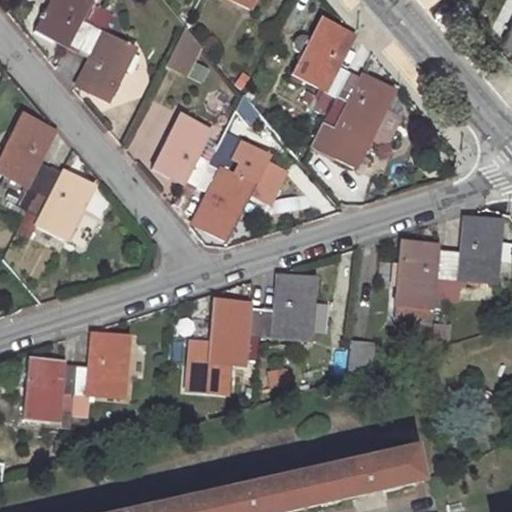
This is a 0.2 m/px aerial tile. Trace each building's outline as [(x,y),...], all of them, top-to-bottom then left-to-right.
[(47,0),(31,32),(47,41),(50,36),(76,50),(96,12),(84,6),(87,0),(47,0)] [(104,102),(131,50),(100,33),(107,18),(96,12),(76,50),(88,57),(76,80),(90,88),(88,93),(104,102)] [(511,18),(500,44),(511,49),(511,18)] [(319,19),(291,74),(321,90),(313,107),(323,112),(344,71),(334,66),(347,40),(330,30),(332,26),(319,19)] [(184,71),(197,46),(181,27),(164,61),(184,71)] [(344,71),(323,112),(307,144),(351,167),(367,135),(381,108),(391,90),(376,82),(374,86),(344,71)] [(383,143),(396,116),(381,108),(367,135),(383,143)] [(166,173),(193,187),(214,145),(203,139),(207,132),(176,115),(149,167),(164,175),(166,173)] [(20,117),(0,155),(0,174),(21,186),(12,205),(24,211),(46,168),(34,162),(47,137),(30,129),(32,124),(20,117)] [(221,239),(249,186),(226,174),(232,161),(226,158),(229,152),(214,145),(193,187),(205,193),(192,218),(207,226),(205,231),(221,239)] [(46,168),(24,211),(36,218),(33,223),(64,239),(92,186),(78,179),(76,184),(46,168)] [(487,281),(493,224),(477,223),(477,227),(459,225),(456,252),(444,251),(438,300),(451,300),(453,278),(487,281)] [(397,242),(390,301),(427,305),(428,299),(438,300),(444,251),(413,248),(413,244),(397,242)] [(300,339),(306,282),(291,281),(290,285),(273,283),(270,311),(257,310),(255,335),(300,339)] [(253,357),(255,335),(257,310),(228,307),(228,302),(212,301),(207,343),(188,341),(183,388),(222,392),(226,362),(240,363),(241,356),(253,357)] [(115,396),(121,338),(107,336),(105,342),(89,341),(85,366),(72,365),(67,414),(80,415),(83,393),(115,396)] [(330,342),(327,372),(340,373),(343,343),(330,342)] [(356,374),(360,345),(343,343),(340,373),(339,379),(356,374)] [(67,414),(72,365),(42,362),(42,357),(27,356),(20,417),(56,420),(57,413),(67,414)] [(247,388),(238,388),(237,401),(246,402),(247,388)] [(408,450),(126,511),(286,511),(414,484),(408,450)]
